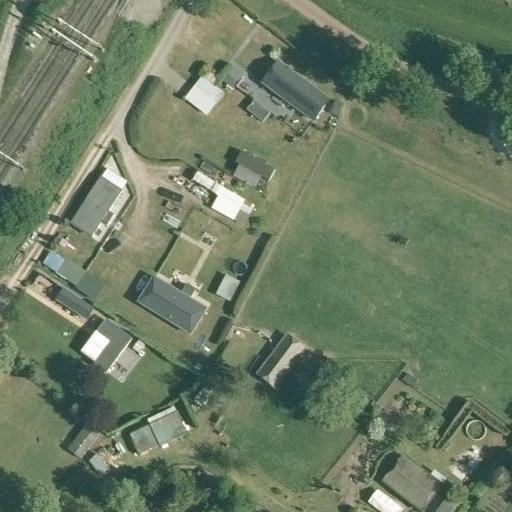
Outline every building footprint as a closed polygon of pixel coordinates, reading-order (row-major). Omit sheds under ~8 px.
[(261,81),(314,121),(329,100),(277,60),(261,81)] [(204,91),(212,99),(223,88),(214,79),(204,91)] [(207,93),(196,101),(208,117),(219,109),(207,93)] [(246,110),(262,123),(269,113),(253,101),(246,110)] [(336,101),(331,113),(338,117),(343,104),(336,101)] [(241,151),(235,162),(269,181),(275,169),(241,151)] [(226,217),(233,221),(245,201),(198,174),(193,182),(218,196),(211,209),(226,217)] [(114,216),(108,212),(122,191),(101,178),(72,222),(93,236),(102,222),(107,226),(114,216)] [(137,302),(191,335),(208,308),(154,275),(137,302)] [(93,308),(83,301),(76,312),(86,319),(93,308)] [(107,318),(81,353),(107,372),(133,338),(107,318)] [(43,319),(35,331),(46,338),(54,325),(43,319)] [(287,334),(257,374),(276,389),(306,348),(287,334)] [(148,419),(150,424),(130,433),(139,453),(160,444),(160,445),(187,433),(174,407),(148,419)] [(87,427),(68,451),(78,459),(97,435),(87,427)] [(382,482),(421,511),(423,511),(444,485),(404,454),(382,482)] [(138,478),(120,484),(126,500),(144,494),(138,478)] [(445,500),(436,511),(454,511),(456,509),(445,500)]
